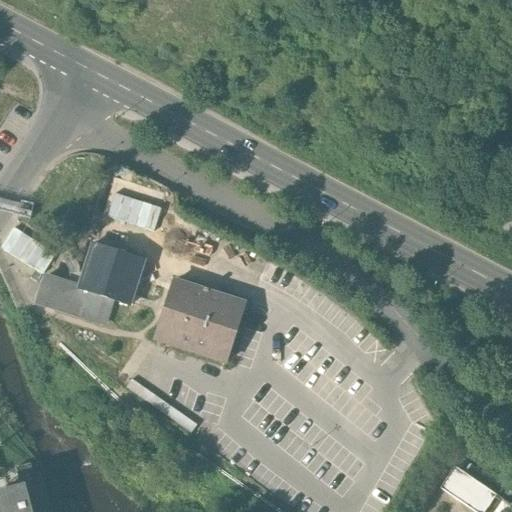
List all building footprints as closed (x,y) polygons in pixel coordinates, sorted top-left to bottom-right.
[(80,289),(79,291),(112,301),(130,307),(135,293),(133,292),(164,195),(115,180),(80,289)] [(80,289),(46,278),(37,305),(104,326),(112,301),(79,291),(80,289)] [(243,307),(173,283),(155,341),(226,364),(243,307)] [(48,511),(38,472),(32,474),(29,463),(14,467),(20,491),(0,495),(0,511),(48,511)] [(485,511),(497,495),(456,467),(442,488),(477,511),(485,511)] [(511,511),(511,504),(497,494),(497,495),(485,511),(511,511)]
